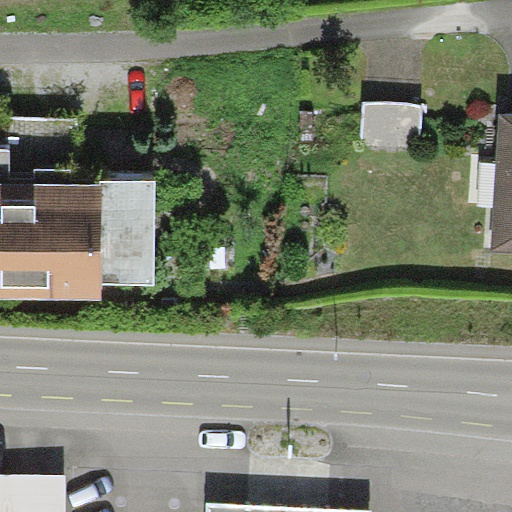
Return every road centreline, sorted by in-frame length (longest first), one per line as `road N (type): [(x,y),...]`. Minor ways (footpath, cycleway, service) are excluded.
road 1 (primary): [(0,365),(511,400)]
road 2 (residential): [(0,50),(511,16)]
